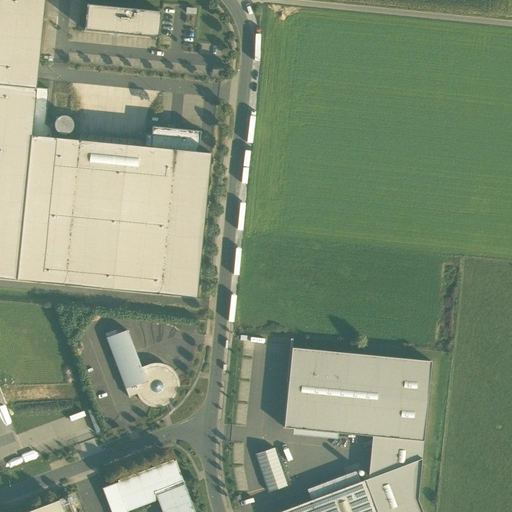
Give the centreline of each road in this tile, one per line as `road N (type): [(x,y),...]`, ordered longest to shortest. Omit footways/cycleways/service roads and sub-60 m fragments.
road 1 (residential): [(196,423),(211,408),(245,65),(243,31),(227,0)]
road 2 (track): [(511,24),(268,0)]
road 3 (residential): [(0,497),(196,423)]
